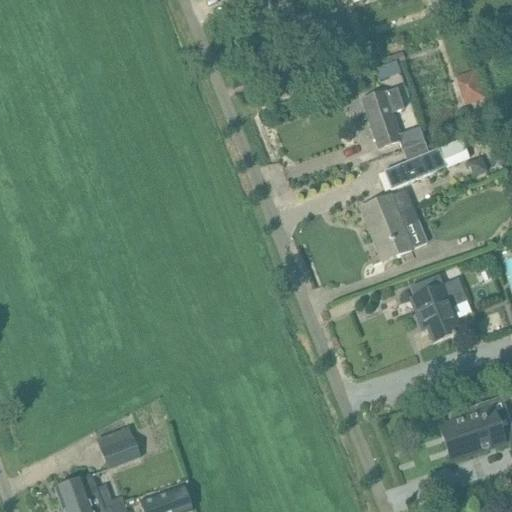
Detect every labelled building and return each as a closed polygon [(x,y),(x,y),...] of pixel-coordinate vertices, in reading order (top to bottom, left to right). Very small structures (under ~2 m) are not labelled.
[(348,41),(340,16),(303,29),(312,53),(348,41)] [(377,66),(371,47),(347,56),(354,74),(377,66)] [(384,68),(376,71),(380,82),(388,79),(384,68)] [(486,100),(476,71),(455,78),(465,107),(486,100)] [(402,152),(425,145),(419,130),(398,137),(391,116),(404,111),(397,90),(362,102),(379,150),(399,144),(402,152)] [(468,160),(461,142),(383,173),(391,192),(468,160)] [(418,223),(405,192),(361,210),(382,264),(411,252),(402,230),(418,223)] [(466,303),(457,281),(442,287),(438,279),(410,290),(414,299),(410,301),(421,327),(425,326),(433,346),(460,334),(450,310),(466,303)] [(450,426),(439,430),(450,464),(503,447),(492,412),(480,416),(477,407),(447,417),(450,426)] [(140,461),(128,431),(97,443),(108,473),(140,461)] [(91,511),(88,504),(99,500),(91,478),(55,491),(62,511),(91,511)] [(192,511),(184,487),(140,503),(143,511),(192,511)] [(91,511),(124,511),(121,505),(103,511),(99,500),(88,504),(91,511)]
